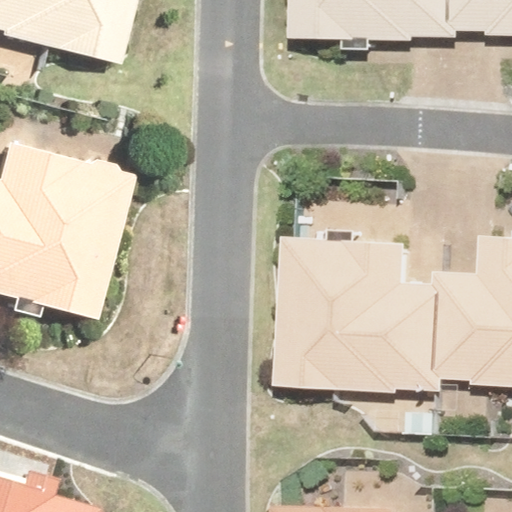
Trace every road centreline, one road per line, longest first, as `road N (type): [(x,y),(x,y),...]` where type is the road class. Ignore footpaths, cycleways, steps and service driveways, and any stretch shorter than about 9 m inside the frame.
road 1 (residential): [(225,480),(225,118)]
road 2 (residential): [(225,118),(511,136)]
road 3 (residential): [(0,395),(225,480)]
